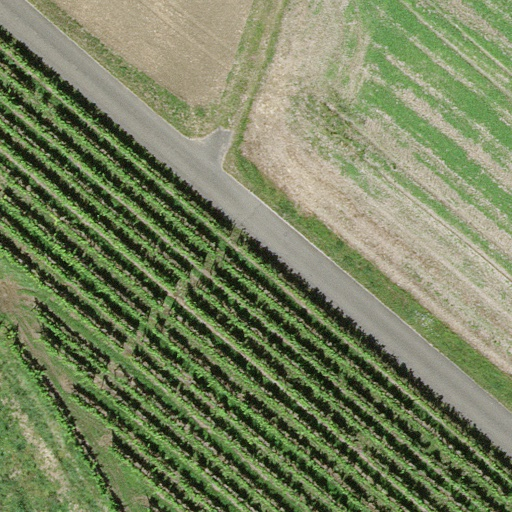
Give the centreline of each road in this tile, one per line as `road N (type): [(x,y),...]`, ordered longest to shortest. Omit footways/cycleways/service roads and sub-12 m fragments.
road 1 (unclassified): [(0,19),(511,453)]
road 2 (track): [(284,0),(265,64),(192,188)]
